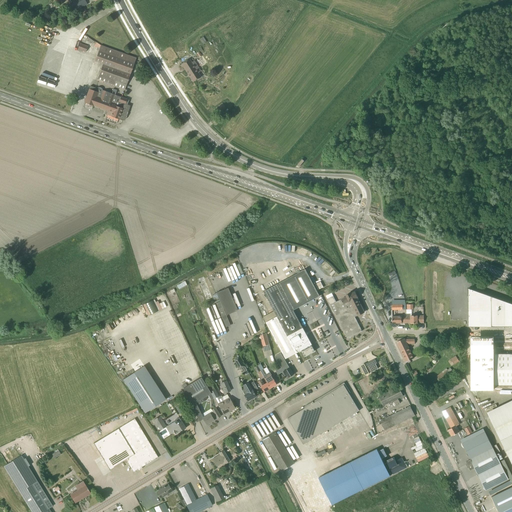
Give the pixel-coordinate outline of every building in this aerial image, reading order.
[(68,6),(69,9),(71,12),(87,3),(85,0),(79,0),(68,6)] [(86,52),(88,46),(82,44),(80,43),(78,49),(86,52)] [(95,61),(103,64),(97,80),(124,90),(136,58),(101,45),(99,50),(95,61)] [(192,62),(190,58),(182,64),(193,82),(201,76),(199,72),(201,71),(194,61),(192,62)] [(111,93),(107,91),(103,90),(102,89),(102,88),(101,87),(100,87),(99,87),(98,87),(97,87),(97,88),(96,88),(90,86),(84,102),(89,104),(88,106),(92,107),(93,106),(106,110),(105,113),(104,114),(105,114),(105,113),(107,113),(107,115),(118,119),(119,119),(122,120),(123,120),(125,119),(126,118),(126,117),(127,115),(127,114),(130,105),(127,105),(129,100),(121,97),(120,97),(118,96),(115,95),(117,90),(113,88),(111,93)] [(219,112),(225,108),(223,104),(216,108),(219,112)] [(267,250),(269,256),(280,251),(278,246),(267,250)] [(396,255),(392,256),(400,279),(403,277),(396,255)] [(315,351),(312,345),(294,310),(320,296),(305,269),(264,291),(275,310),(263,317),(286,359),(301,350),(305,357),(309,354),(309,355),(311,354),(310,354),(315,351)] [(220,301),(216,303),(221,315),(226,327),(230,325),(226,315),(237,310),(228,288),(216,293),(220,301)] [(511,303),(468,288),(468,327),(511,326),(511,303)] [(334,313),(347,338),(362,331),(355,317),(364,312),(357,297),(358,297),(355,292),(352,293),(351,291),(346,294),(347,295),(348,296),(336,302),(333,295),(327,298),(330,305),(329,305),(333,313),(334,313)] [(166,305),(169,304),(164,294),(155,298),(157,302),(163,300),(166,305)] [(417,322),(420,322),(420,317),(417,317),(417,315),(411,315),(411,314),(406,314),(406,316),(404,316),(404,318),(402,319),(402,323),(411,323),(417,323),(417,322)] [(225,331),(222,321),(219,322),(218,320),(212,322),(217,334),(225,331)] [(263,346),(269,344),(266,333),(260,336),(263,346)] [(497,348),(497,337),(475,337),(475,348),(475,385),(511,384),(511,347),(510,348),(497,348)] [(406,362),(414,358),(407,344),(415,344),(415,339),(405,339),(404,338),(398,341),(397,343),(406,362)] [(294,375),(288,365),(281,353),(275,357),(276,359),(281,368),(276,371),(278,375),(283,371),(286,375),(287,374),(289,377),(294,375)] [(247,370),(239,355),(234,358),(238,366),(240,366),(243,372),(247,370)] [(364,364),(361,366),(365,374),(376,368),(373,364),(376,362),(374,358),(364,363),(364,364)] [(145,413),(166,399),(144,366),(123,379),(145,413)] [(264,376),(261,371),(258,367),(255,369),(257,373),(258,373),(261,378),(264,376)] [(271,388),(277,384),(272,374),(271,374),(270,372),(267,374),(264,369),(261,371),(264,376),(268,382),(271,388)] [(440,382),(450,373),(446,369),(442,372),(441,372),(435,377),(440,382)] [(208,388),(201,377),(183,388),(199,421),(203,419),(207,425),(207,424),(207,425),(209,425),(211,424),(211,423),(211,422),(214,420),(213,418),(216,416),(217,418),(220,416),(215,408),(212,410),(212,411),(203,417),(197,405),(202,402),(202,403),(206,401),(204,398),(211,393),(211,394),(212,394),(209,387),(208,388)] [(264,384),(262,379),(259,381),(264,392),(271,388),(268,382),(264,384)] [(221,383),(226,393),(230,391),(226,381),(221,383)] [(242,390),(248,401),(257,396),(254,391),(258,389),(254,381),(249,384),(250,386),(248,387),(242,390)] [(212,394),(211,394),(214,399),(215,398),(218,397),(219,396),(213,385),(209,387),(212,394)] [(359,411),(344,385),(314,403),(313,401),(304,407),(305,408),(288,418),(303,444),(359,411)] [(383,406),(399,398),(403,396),(399,387),(379,397),(383,406)] [(455,391),(446,396),(448,401),(458,397),(455,391)] [(229,398),(223,400),(229,411),(235,408),(233,404),(234,403),(233,401),(232,401),(231,401),(229,398)] [(490,417),(499,434),(501,439),(511,462),(511,399),(488,412),(490,417)] [(223,400),(221,402),(218,403),(218,404),(224,414),(229,411),(223,400)] [(176,407),(179,414),(185,411),(181,404),(176,407)] [(384,431),(411,418),(415,416),(410,406),(380,421),(384,431)] [(450,408),(442,412),(451,428),(448,430),(452,436),(460,432),(457,426),(460,424),(450,407),(450,408)] [(160,430),(166,427),(159,416),(153,420),(160,430)] [(133,472),(158,457),(134,418),(94,443),(109,469),(126,459),(133,472)] [(179,422),(177,418),(174,420),(175,421),(168,425),(170,428),(168,430),(170,434),(174,432),(175,434),(186,428),(181,420),(179,422)] [(468,435),(473,432),(469,426),(464,429),(468,435)] [(281,471),(294,463),(275,432),(262,440),(281,471)] [(493,447),(485,432),(462,444),(470,459),(466,462),(470,470),(475,468),(478,475),(501,463),(495,451),(493,447)] [(316,442),(322,452),(329,448),(323,438),(316,442)] [(293,460),(298,458),(292,445),(287,447),(293,460)] [(384,464),(377,449),(319,478),(332,505),(390,476),(389,473),(390,473),(391,473),(392,473),(393,474),(407,468),(402,458),(396,461),(394,457),(387,461),(387,462),(384,464)] [(226,464),(230,461),(223,450),(219,453),(220,455),(213,460),(217,466),(224,462),(226,464)] [(24,459),(21,455),(4,466),(32,511),(50,511),(48,508),(52,506),(28,467),(24,459)] [(501,463),(478,475),(486,490),(508,479),(501,463)] [(431,468),(431,469),(434,475),(435,475),(442,471),(441,469),(439,465),(431,468)] [(161,498),(172,491),(168,484),(157,491),(161,498)] [(196,500),(188,484),(179,489),(187,505),(186,505),(189,511),(200,511),(201,511),(207,508),(210,507),(214,505),(208,494),(196,500)] [(216,502),(224,498),(218,485),(210,489),(216,502)] [(75,502),(91,493),(86,486),(78,491),(70,496),(75,502)] [(168,511),(164,503),(153,508),(144,511),(168,511)]
